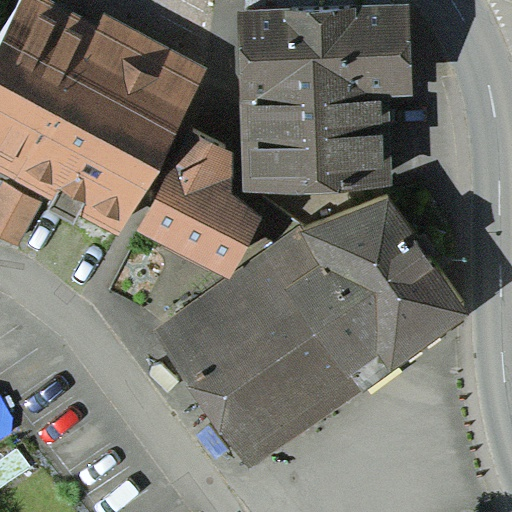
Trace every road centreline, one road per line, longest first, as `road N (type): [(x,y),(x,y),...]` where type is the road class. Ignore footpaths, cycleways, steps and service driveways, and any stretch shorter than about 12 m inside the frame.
road 1 (tertiary): [(481,56),(499,179),(498,352),(511,445)]
road 2 (residential): [(0,258),(59,298),(217,511)]
